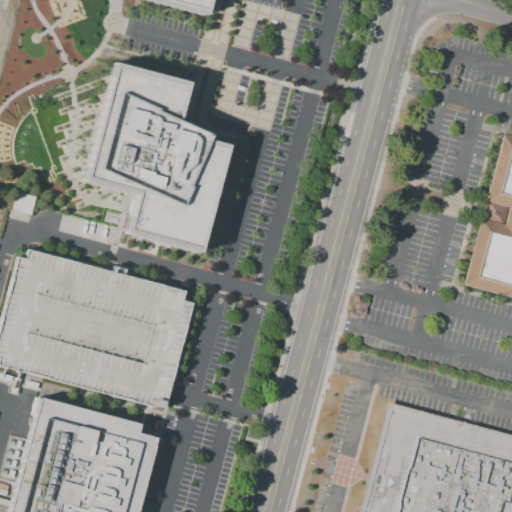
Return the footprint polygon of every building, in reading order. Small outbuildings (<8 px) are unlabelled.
[(206,0),(203,15),(140,0),(206,0)] [(112,63),(186,83),(175,121),(205,135),(204,139),(224,145),(196,254),(123,234),(132,195),(80,182),(112,63)] [(501,137),(511,139),(511,297),(463,285),(501,137)] [(30,216),(10,211),(15,192),(35,197),(30,216)] [(25,250),(182,292),(180,300),(190,303),(161,409),(41,377),(38,392),(20,387),(17,396),(6,393),(8,386),(0,383),(0,314),(16,257),(23,259),(25,250)] [(6,511),(32,416),(28,415),(33,396),(137,425),(135,434),(153,439),(134,511),(6,511)] [(385,402),(511,434),(511,511),(356,511),(365,476),(385,402)] [(0,498),(8,501),(7,507),(0,505),(0,498)]
